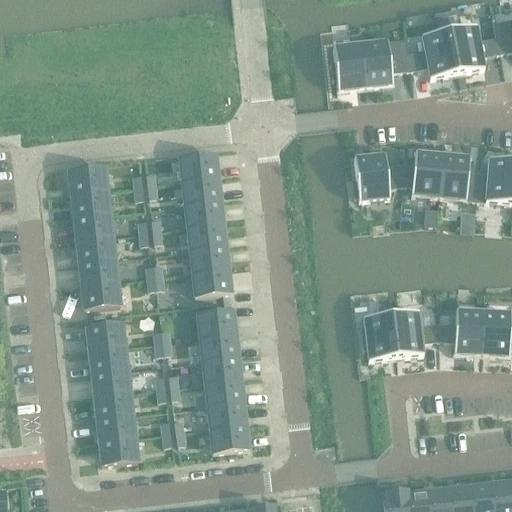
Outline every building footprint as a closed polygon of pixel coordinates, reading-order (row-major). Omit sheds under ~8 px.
[(511,24),(493,28),(499,60),(511,57),(511,24)] [(475,31),(448,36),(456,80),(483,74),(481,63),(499,60),(493,28),(492,28),(494,42),(478,46),(475,31)] [(405,44),(404,44),(408,76),(409,76),(427,73),(429,85),(456,80),(448,36),(421,41),(423,57),(407,59),(405,44)] [(334,67),(329,68),(331,85),(335,85),(337,97),(364,94),(359,49),(358,38),(349,39),(350,50),(332,52),(334,67)] [(404,44),(359,49),(364,94),(392,90),(390,79),(408,76),(404,44)] [(402,170),(400,170),(402,192),(411,193),(410,202),(438,204),(442,160),(414,157),(413,169),(402,168),(402,170)] [(356,186),(352,186),(353,204),(358,203),(358,207),(389,204),(388,194),(402,192),(400,170),(385,172),(384,160),(353,163),(356,186)] [(442,160),(438,204),(475,207),(478,175),(468,174),(469,162),(442,160)] [(178,165),(181,188),(217,184),(215,161),(178,165)] [(478,175),(475,207),(511,210),(511,207),(511,165),(488,164),(487,176),(478,175)] [(68,177),(70,201),(107,197),(104,173),(68,177)] [(154,179),(145,180),(147,192),(155,191),(154,179)] [(131,182),(133,194),(141,193),(140,181),(131,182)] [(181,188),(183,211),(220,207),(217,184),(181,188)] [(147,192),(148,204),(156,203),(155,191),(147,192)] [(134,206),(142,205),(141,193),(133,194),(134,206)] [(70,201),(73,223),(109,219),(107,197),(70,201)] [(183,211),(186,234),(222,229),(220,207),(183,211)] [(73,223),(75,246),(112,242),(109,219),(73,223)] [(159,225),(151,225),(152,237),(160,237),(159,225)] [(137,227),(138,239),(146,238),(145,226),(137,227)] [(186,234),(189,256),(225,252),(222,229),(186,234)] [(152,237),(153,249),(161,249),(160,237),(152,237)] [(139,251),(147,250),(146,238),(138,239),(139,251)] [(75,246),(78,269),(114,265),(112,242),(75,246)] [(189,256),(191,279),(228,275),(225,252),(189,256)] [(78,269),(81,291),(117,287),(114,265),(78,269)] [(156,271),(153,271),(154,283),(162,282),(161,270),(156,271)] [(145,272),(146,284),(154,283),(153,271),(145,272)] [(230,299),(228,275),(191,279),(194,303),(230,299)] [(162,282),(154,283),(155,295),(163,294),(162,282)] [(147,296),(155,295),(154,283),(146,284),(147,296)] [(120,311),(117,287),(81,291),(83,315),(120,311)] [(389,308),(379,309),(381,321),(390,320),(389,308)] [(454,330),(437,329),(437,348),(453,348),(453,360),(481,361),(482,316),(455,315),(454,330)] [(482,316),(481,361),(508,362),(509,350),(511,350),(511,332),(509,332),(510,318),(482,316)] [(196,321),(199,345),(235,340),(232,317),(196,321)] [(418,317),(390,320),(394,364),(422,361),(421,349),(437,348),(437,329),(419,331),(418,317)] [(364,337),(360,338),(362,355),(366,355),(367,367),(394,364),(390,320),(381,321),(363,323),(364,337)] [(85,333),(88,357),(124,353),(122,329),(85,333)] [(152,337),(154,349),(162,348),(160,336),(152,337)] [(168,336),(160,336),(162,348),(170,348),(168,336)] [(199,345),(201,367),(237,363),(235,340),(199,345)] [(154,349),(155,361),(163,360),(162,348),(154,349)] [(170,348),(162,348),(163,360),(171,360),(170,348)] [(88,357),(90,380),(127,376),(124,353),(88,357)] [(201,367),(204,390),(240,386),(237,363),(201,367)] [(90,380),(93,402),(129,398),(127,376),(90,380)] [(176,381),(168,381),(169,393),(178,393),(176,381)] [(154,383),(156,395),(164,394),(162,382),(154,383)] [(204,390),(206,413),(243,408),(240,386),(204,390)] [(169,393),(171,405),(179,405),(178,393),(169,393)] [(157,407),(165,406),(164,394),(156,395),(157,407)] [(93,402),(96,425),(132,421),(129,398),(93,402)] [(206,413),(209,435),(245,431),(243,408),(206,413)] [(96,425),(98,448),(135,444),(132,421),(96,425)] [(182,426),(173,427),(175,439),(183,438),(182,426)] [(160,429),(161,441),(169,440),(168,428),(160,429)] [(248,455),(245,431),(209,435),(211,459),(248,455)] [(175,439),(177,451),(185,450),(183,438),(175,439)] [(163,453),(171,452),(169,440),(161,441),(163,453)] [(137,467),(135,444),(98,448),(101,471),(137,467)] [(511,511),(511,496),(511,487),(490,490),(492,511),(511,511)] [(492,511),(490,490),(469,492),(471,511),(492,511)] [(471,511),(469,492),(448,494),(450,511),(471,511)] [(450,511),(448,494),(427,497),(428,511),(450,511)] [(428,511),(427,497),(406,499),(407,511),(428,511)] [(382,511),(407,511),(406,499),(405,499),(386,501),(387,501),(382,502),(382,511)]
